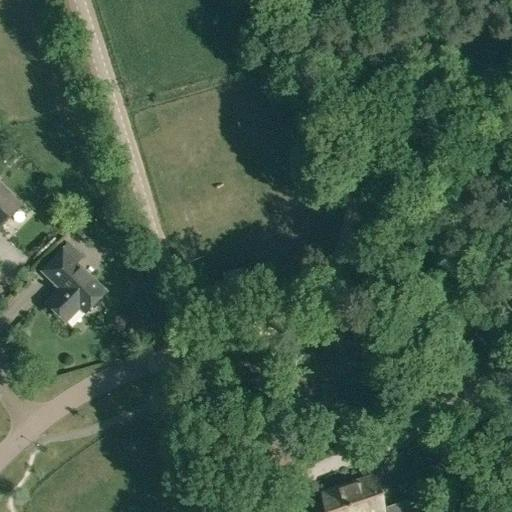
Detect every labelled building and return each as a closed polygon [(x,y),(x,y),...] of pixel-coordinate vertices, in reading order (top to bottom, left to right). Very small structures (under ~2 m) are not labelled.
[(0,225),(20,205),(0,185),(0,225)] [(74,230),(78,234),(81,231),(83,233),(85,230),(84,228),(87,225),(83,221),(74,230)] [(45,303),(65,323),(79,309),(84,314),(106,292),(76,263),(81,257),(68,244),(44,268),(57,281),(54,284),(59,289),(45,303)] [(324,338),(329,367),(362,360),(356,332),(324,338)] [(435,398),(452,427),(490,403),(472,375),(435,398)] [(419,413),(432,405),(430,401),(430,402),(426,395),(411,404),(400,411),(407,423),(421,415),(419,413)] [(324,495),(329,511),(377,511),(373,498),(366,501),(360,483),(324,495)] [(462,506),(463,506),(481,495),(475,486),(457,497),(462,506)] [(412,511),(412,510),(408,500),(386,508),(387,511),(412,511)]
